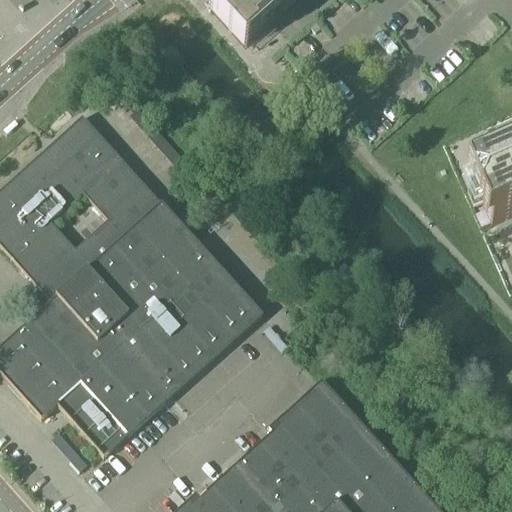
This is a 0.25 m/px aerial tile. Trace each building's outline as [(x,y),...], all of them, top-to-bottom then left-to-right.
[(210,0),(204,6),(209,12),(245,52),(261,37),(302,0),(210,0)] [(511,120),(445,151),(510,298),(511,296),(511,120)] [(161,209),(160,209),(82,123),(0,196),(0,252),(50,308),(0,352),(0,378),(41,425),(56,411),(101,462),(254,329),(263,321),(161,209)] [(178,511),(434,511),(322,386),(269,433),(272,437),(198,502),(194,498),(178,511)] [(52,442),(50,444),(79,476),(86,469),(58,437),(52,442)]
